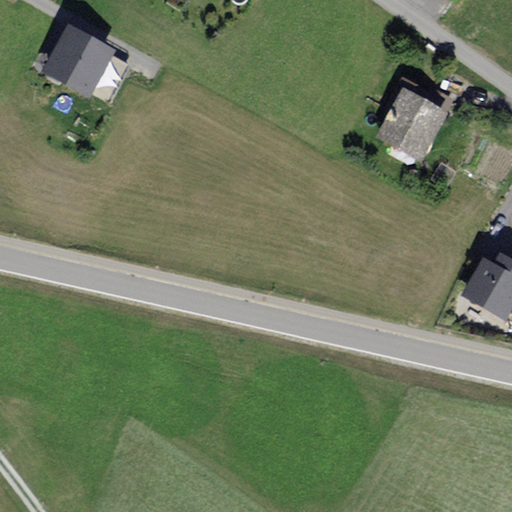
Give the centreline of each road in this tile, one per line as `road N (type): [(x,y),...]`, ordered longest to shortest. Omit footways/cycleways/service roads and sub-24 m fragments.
road 1 (tertiary): [(511,361),(0,242)]
road 2 (residential): [(511,91),(382,0)]
